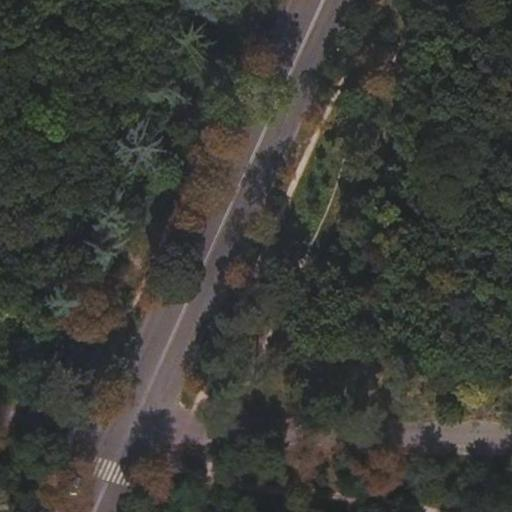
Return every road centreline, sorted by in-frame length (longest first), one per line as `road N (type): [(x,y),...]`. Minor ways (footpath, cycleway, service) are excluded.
road 1 (secondary): [(132,429),(323,0)]
road 2 (unclassified): [(511,433),(132,429)]
road 3 (unknown): [(256,0),(119,322)]
road 4 (track): [(132,429),(0,414)]
